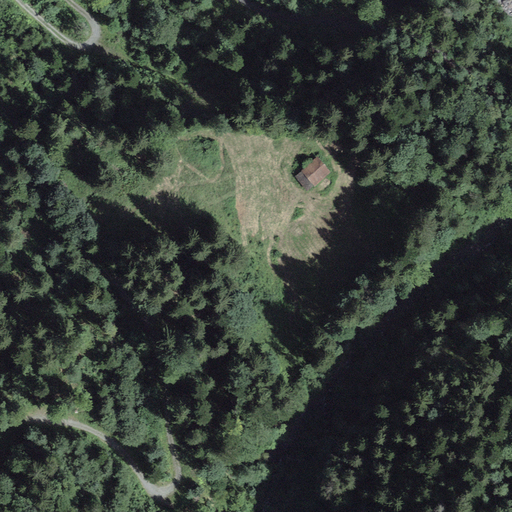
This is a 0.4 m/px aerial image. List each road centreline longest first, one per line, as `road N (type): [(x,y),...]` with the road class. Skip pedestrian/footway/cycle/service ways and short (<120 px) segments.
road 1 (track): [(0,99),(14,113),(37,194),(153,328),(179,475),(159,490),(108,433),(0,417)]
road 2 (track): [(511,101),(409,30),(345,28),(241,0)]
road 3 (track): [(100,40),(107,53),(153,67),(210,111),(247,125)]
road 4 (track): [(71,0),(97,25),(100,40),(91,46),(73,42),(21,0)]
